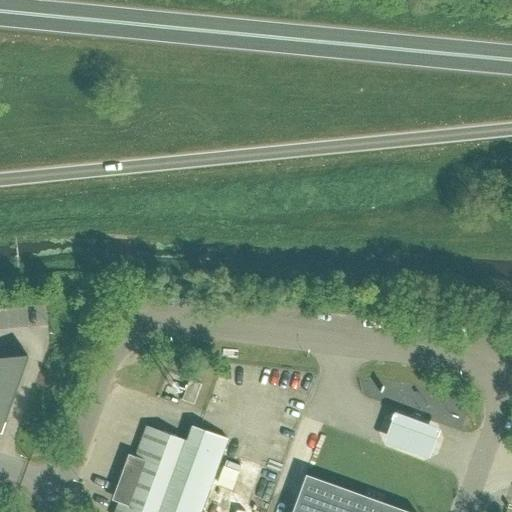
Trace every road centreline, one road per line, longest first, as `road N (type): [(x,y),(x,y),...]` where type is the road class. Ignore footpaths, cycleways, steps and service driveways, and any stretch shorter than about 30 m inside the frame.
road 1 (unclassified): [(53,511),(122,321),(481,363),(500,398),(462,511)]
road 2 (trunk): [(511,61),(0,11)]
road 3 (trunk): [(0,179),(511,129)]
